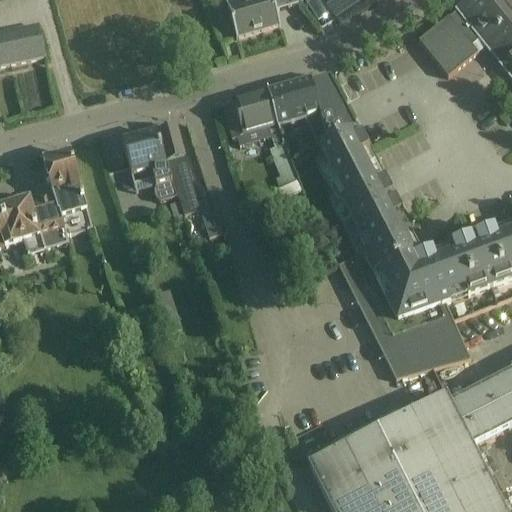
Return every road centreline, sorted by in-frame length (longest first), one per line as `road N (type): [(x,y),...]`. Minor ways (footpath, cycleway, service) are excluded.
road 1 (residential): [(0,145),(312,60),(415,0)]
road 2 (residential): [(511,183),(483,184),(465,167),(417,86)]
